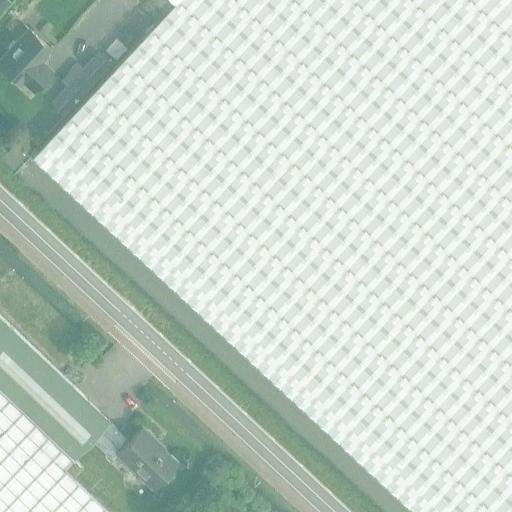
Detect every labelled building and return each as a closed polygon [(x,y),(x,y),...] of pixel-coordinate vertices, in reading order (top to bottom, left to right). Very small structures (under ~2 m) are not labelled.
[(9,0),(0,0),(0,12),(11,1),(9,0)] [(511,511),(511,0),(179,0),(178,2),(32,162),(67,195),(117,241),(166,287),(236,352),(249,364),(252,367),(387,492),(408,511),(511,511)] [(8,50),(0,59),(0,65),(20,84),(23,81),(33,90),(51,71),(41,61),(51,50),(28,29),(17,41),(13,41),(8,47),(8,50)] [(67,84),(64,88),(78,101),(112,64),(99,51),(83,67),(67,84)] [(109,458),(114,452),(128,438),(0,316),(0,389),(70,457),(89,438),(109,458)] [(82,468),(70,457),(0,389),(0,511),(110,511),(74,477),(82,468)] [(139,427),(128,438),(114,452),(152,488),(176,463),(161,448),(160,448),(151,440),(152,439),(139,427)]
